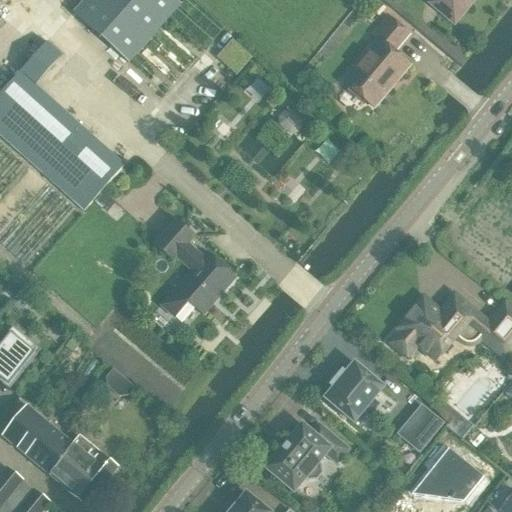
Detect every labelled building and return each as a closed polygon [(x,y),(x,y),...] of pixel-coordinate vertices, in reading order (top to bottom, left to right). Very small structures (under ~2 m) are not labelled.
[(128,64),(180,5),(174,0),(85,0),(73,14),(128,64)] [(434,0),(459,20),(475,0),(434,0)] [(373,109),(409,66),(394,53),(409,36),(387,17),(371,36),(377,40),(342,82),(373,109)] [(124,167),(35,87),(61,57),(46,44),(0,95),(0,136),(84,212),(124,167)] [(218,299),(235,279),(206,254),(203,258),(188,245),(194,238),(175,221),(154,245),(173,262),(176,259),(193,274),(163,309),(177,322),(191,306),(200,314),(213,299),(218,299)] [(21,291),(13,285),(7,293),(14,299),(21,291)] [(436,361),(465,327),(472,333),(482,321),(454,298),(440,315),(428,305),(418,306),(398,330),(401,333),(398,337),(396,342),(396,346),(399,350),(403,352),(408,352),(412,349),(416,345),(436,361)] [(511,347),(511,312),(505,306),(485,329),(510,350),(511,347)] [(10,336),(0,347),(0,381),(8,388),(34,356),(10,336)] [(383,388),(354,364),(344,375),(342,373),(330,386),(333,389),(324,400),(353,424),(363,412),(369,417),(379,405),(373,401),(383,388)] [(86,508),(117,470),(101,456),(100,456),(86,445),(79,439),(73,446),(26,408),(1,437),(22,454),(70,493),(69,495),(86,508)] [(419,453),(442,425),(421,408),(398,435),(419,453)] [(311,434),(301,427),(266,469),(293,492),(305,479),(308,481),(316,481),(321,474),(321,466),(318,463),(324,455),(336,465),(349,450),(318,425),(311,434)] [(447,445),(414,486),(465,492),(481,471),(447,445)] [(42,511),(49,504),(34,491),(33,492),(22,483),(23,482),(7,469),(0,477),(0,511),(42,511)] [(511,511),(511,493),(498,511),(497,511),(499,511),(500,511),(499,511),(511,511)] [(267,511),(245,494),(230,511),(267,511)]
